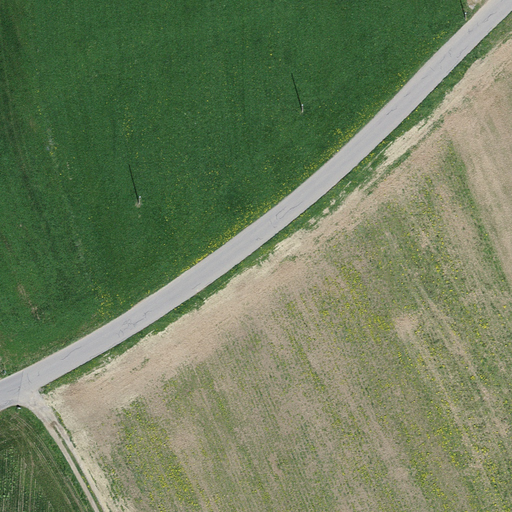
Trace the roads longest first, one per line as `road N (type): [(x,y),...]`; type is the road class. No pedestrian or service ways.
road 1 (unclassified): [(0,394),(170,299),(227,256),(328,173),(500,0)]
road 2 (track): [(25,384),(101,511)]
